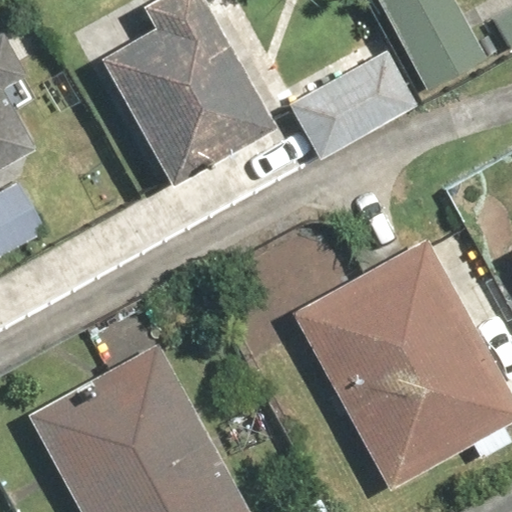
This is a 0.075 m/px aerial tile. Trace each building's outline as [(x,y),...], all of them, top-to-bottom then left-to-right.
[(151,29),(96,59),(164,182),(273,122),(205,0),(149,0),(138,6),(151,29)] [(450,0),(373,0),(420,89),(481,57),(450,0)] [(511,48),(511,10),(493,21),(508,50),(511,48)] [(412,107),(384,53),(286,106),(314,159),(412,107)] [(0,108),(0,158),(21,147),(0,108)] [(0,251),(41,229),(15,183),(0,190),(0,251)] [(511,395),(427,238),(290,312),(385,488),(511,419),(511,395)] [(108,370),(25,415),(78,511),(247,511),(136,310),(89,336),(108,370)]
